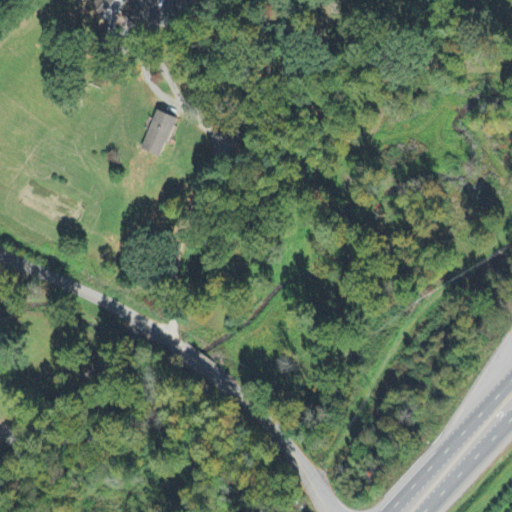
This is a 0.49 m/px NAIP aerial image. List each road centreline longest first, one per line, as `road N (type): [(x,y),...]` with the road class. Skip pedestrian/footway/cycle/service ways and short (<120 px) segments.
road 1 (residential): [(330,511),(233,388),(128,312),(0,240)]
road 2 (trunk): [(418,511),(511,414)]
road 3 (trunk): [(511,376),(427,467)]
